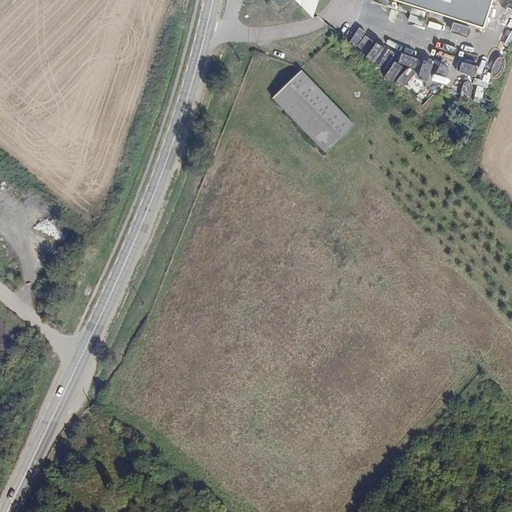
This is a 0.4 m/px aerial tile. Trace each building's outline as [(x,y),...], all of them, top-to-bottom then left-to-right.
[(295,0),(312,17),(317,0),(295,0)] [(492,0),(390,0),(484,30),(492,0)] [(410,14),(407,23),(423,27),(425,18),(410,14)] [(341,35),(368,48),(373,36),(347,24),(341,35)] [(417,69),(421,56),(411,48),(407,47),(403,43),(393,40),(385,34),(380,32),(365,51),(370,54),(381,63),(375,71),(380,73),(390,80),(393,81),(396,82),(403,88),(424,95),(428,84),(429,82),(432,75),(440,81),(440,82),(445,67),(425,60),(421,70),(417,69)] [(495,53),(497,44),(479,41),(478,50),(495,53)] [(466,51),(463,60),(488,68),(491,58),(466,51)] [(301,72),(274,99),(325,153),(353,126),(301,72)] [(476,73),(476,83),(486,84),(487,74),(476,73)] [(0,349),(0,346),(11,334),(0,324),(0,353),(2,352),(0,349)]
